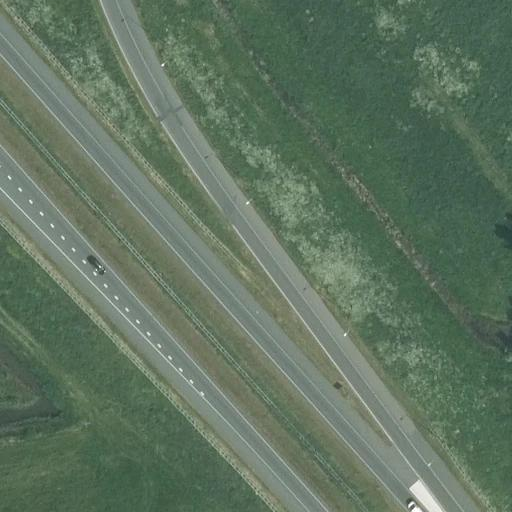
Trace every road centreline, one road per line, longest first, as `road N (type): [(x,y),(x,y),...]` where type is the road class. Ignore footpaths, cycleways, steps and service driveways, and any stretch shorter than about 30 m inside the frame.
road 1 (trunk): [(416,511),(0,39)]
road 2 (trunk): [(444,511),(227,211),(166,118),(107,0)]
road 3 (trunk): [(0,158),(315,511)]
